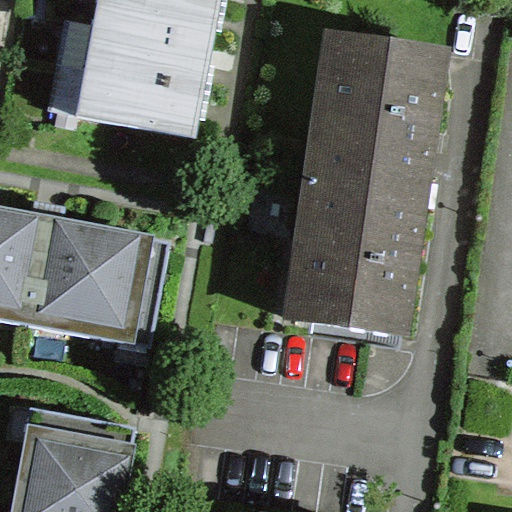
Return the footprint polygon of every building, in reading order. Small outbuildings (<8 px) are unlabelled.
[(207,0),(100,0),(96,25),(209,46),(217,2),(207,0)] [(96,25),(87,70),(200,91),(209,46),(96,25)] [(445,54),(331,37),(322,97),(329,98),(304,262),(299,262),(290,318),(403,335),(445,54)] [(200,91),(87,70),(79,116),(192,137),(200,91)] [(34,218),(0,212),(0,321),(153,348),(172,244),(63,225),(66,212),(36,206),(34,218)] [(122,511),(138,429),(31,409),(12,511),(122,511)]
